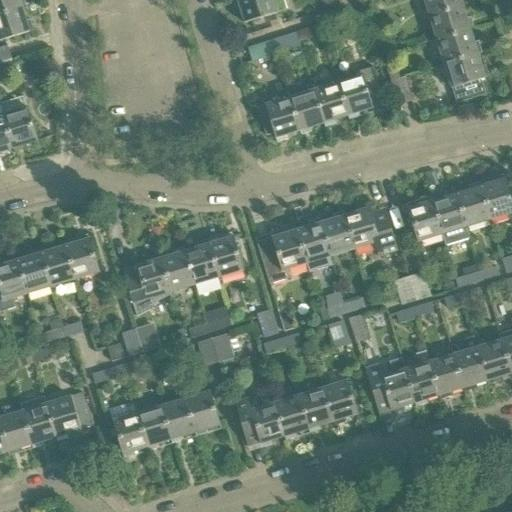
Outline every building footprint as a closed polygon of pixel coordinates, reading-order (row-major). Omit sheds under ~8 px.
[(0,0),(0,15),(22,9),(26,7),(24,0),(0,0)] [(235,0),(233,1),(236,12),(240,10),(245,24),(277,14),(287,11),(283,0),(235,0)] [(321,0),(321,1),(332,9),(337,0),(321,0)] [(424,0),(430,17),(464,6),(468,5),(466,0),(424,0)] [(430,17),(437,41),(471,30),(476,29),(472,18),(468,19),(464,6),(430,17)] [(22,9),(0,15),(0,41),(34,31),(30,20),(26,21),(22,9)] [(361,13),(347,17),(355,40),(355,41),(368,36),(361,13)] [(371,15),(378,33),(385,31),(379,13),(371,15)] [(319,26),(296,34),(299,43),(322,35),(319,26)] [(437,41),(444,65),(479,55),(483,53),(480,42),(475,43),(471,30),(437,41)] [(296,35),(272,43),(276,56),(300,49),(296,35)] [(379,40),(384,57),(392,55),(387,38),(379,40)] [(271,42),(249,49),(253,63),(276,57),(274,51),(271,42)] [(0,64),(12,61),(8,47),(0,49),(0,64)] [(390,75),(392,82),(400,80),(398,72),(392,55),(384,57),(390,75)] [(444,65),(452,89),(456,88),(460,102),(485,95),(481,81),(486,79),(490,78),(486,66),(482,67),(479,55),(444,65)] [(0,64),(0,80),(17,75),(12,61),(0,64)] [(373,109),(373,107),(385,103),(373,67),(355,72),(357,77),(338,83),(348,117),(349,120),(361,117),(360,113),(373,109)] [(400,80),(392,82),(399,106),(413,102),(406,78),(400,80)] [(335,121),(348,117),(338,83),(314,91),(325,125),(326,128),(336,125),(335,121)] [(289,99),(300,132),(301,136),(312,133),(311,129),(325,125),(314,91),(289,99)] [(289,99),(257,109),(267,138),(274,135),(277,144),(289,140),(288,136),(300,132),(289,99)] [(0,109),(2,116),(12,149),(13,154),(26,150),(24,145),(37,141),(27,108),(24,109),(21,100),(0,105),(0,109)] [(0,153),(12,149),(2,116),(0,116),(0,157),(1,157),(0,155),(0,153)] [(511,216),(511,203),(504,177),(494,180),(495,184),(481,188),(491,222),(511,216)] [(491,222),(481,188),(480,183),(469,186),(471,191),(457,195),(467,229),(491,222)] [(446,199),(433,202),(443,237),(446,246),(470,239),(467,229),(457,195),(456,191),(445,194),(446,199)] [(443,237),(433,202),(432,198),(421,201),(421,206),(407,210),(418,244),(443,237)] [(374,244),(378,257),(397,251),(386,215),(372,219),(368,205),(356,208),(358,213),(345,217),(355,250),(374,244)] [(355,250),(345,217),(343,212),(332,216),(333,220),(320,224),(330,257),(355,250)] [(310,227),(298,231),(310,273),(333,266),(330,257),(320,224),(319,220),(309,223),(310,227)] [(270,284),(292,277),(290,270),(306,265),(295,227),(285,230),(287,234),(257,243),(270,284)] [(223,241),(209,245),(219,278),(243,271),(232,233),(221,237),(223,241)] [(66,247),(76,280),(101,272),(90,235),(79,239),(80,243),(66,247)] [(198,247),(184,252),(194,286),(219,278),(209,245),(208,241),(197,245),(198,247)] [(56,250),(42,254),(52,287),(76,280),(66,247),(65,243),(55,246),(56,250)] [(162,259),(172,294),(172,292),(194,286),(184,252),(183,248),(173,251),(174,255),(162,259)] [(31,258),(17,262),(27,294),(52,287),(42,254),(41,250),(30,253),(31,258)] [(150,259),(151,262),(123,270),(137,317),(139,317),(150,310),(148,307),(172,294),(162,259),(160,255),(150,259)] [(511,255),(501,259),(506,274),(511,271),(511,255)] [(7,265),(0,266),(0,312),(16,309),(13,299),(27,294),(17,262),(16,258),(6,261),(7,265)] [(496,266),(479,272),(482,281),(500,276),(496,266)] [(482,281),(479,272),(461,277),(464,287),(482,281)] [(423,273),(409,277),(416,302),(431,297),(423,273)] [(416,302),(409,277),(395,281),(402,306),(416,302)] [(454,282),(442,286),(443,291),(456,287),(454,282)] [(479,289),(461,294),(464,304),(481,298),(479,289)] [(464,304),(461,294),(444,299),(447,309),(464,304)] [(362,298),(344,304),(348,313),(365,308),(362,298)] [(348,313),(344,304),(327,309),(330,319),(348,313)] [(430,304),(413,309),(416,318),(433,313),(430,304)] [(416,318),(413,309),(396,314),(399,323),(416,318)] [(257,315),(258,318),(266,340),(279,336),(272,310),(257,315)] [(290,315),(281,318),(285,332),(294,329),(290,315)] [(349,319),(356,344),(371,339),(364,315),(349,319)] [(224,318),(206,323),(209,333),(226,327),(224,318)] [(49,342),(66,337),(62,321),(48,325),(50,333),(46,334),(49,342)] [(343,321),(328,326),(335,350),(351,345),(343,321)] [(64,327),(67,337),(84,332),(83,331),(81,322),(64,327)] [(209,333),(206,323),(189,329),(192,338),(209,333)] [(150,325),(136,329),(143,353),(157,349),(150,325)] [(143,353),(136,329),(121,334),(128,357),(143,353)] [(511,330),(500,334),(502,341),(511,374),(511,330)] [(234,333),(212,339),(219,363),(235,358),(230,344),(237,342),(234,333)] [(298,335),(281,340),(284,349),(301,344),(298,335)] [(454,356),(464,390),(465,394),(476,391),(475,387),(488,383),(474,336),(465,338),(468,352),(454,356)] [(511,374),(502,341),(479,349),(474,336),(488,383),(489,387),(500,384),(498,380),(511,375),(511,374)] [(219,363),(212,339),(197,344),(204,367),(219,363)] [(284,349),(281,340),(265,345),(268,354),(284,349)] [(120,344),(107,348),(111,362),(124,358),(120,344)] [(31,354),(34,363),(51,358),(49,349),(31,354)] [(420,366),(406,371),(416,405),(418,409),(429,406),(427,401),(440,398),(429,363),(430,363),(426,350),(416,353),(420,366)] [(158,355),(147,359),(149,368),(161,365),(158,355)] [(26,356),(8,362),(10,370),(28,365),(26,356)] [(429,363),(440,398),(441,402),(452,399),(450,394),(464,390),(454,356),(430,363),(429,363)] [(138,361),(124,366),(126,375),(149,368),(147,359),(138,361)] [(416,405),(406,371),(405,371),(402,360),(390,364),(393,375),(382,378),(379,367),(366,371),(379,415),(381,415),(380,412),(390,409),(391,412),(392,416),(404,412),(403,409),(416,405)] [(0,373),(10,370),(8,362),(0,363),(0,373)] [(92,375),(95,384),(126,375),(124,366),(92,375)] [(324,389),(335,423),(336,427),(346,424),(345,420),(358,415),(348,382),(324,389)] [(335,423),(324,389),(300,397),(311,430),(312,434),(322,431),(321,427),(335,423)] [(84,393),(71,396),(46,404),(56,437),(57,442),(69,438),(67,434),(81,429),(93,426),(84,393)] [(186,401),(196,433),(198,438),(209,435),(207,430),(221,426),(211,393),(186,401)] [(286,438),(275,404),(273,397),(262,400),(264,408),(252,411),(249,400),(236,404),(249,446),(250,445),(249,441),(259,438),(263,449),(274,446),(272,442),(286,438)] [(311,430),(300,397),(275,404),(286,438),(287,442),(298,439),(297,434),(311,430)] [(186,401),(162,408),(172,441),(173,445),(184,442),(183,437),(196,433),(186,401)] [(148,448),(138,415),(134,402),(125,405),(129,418),(113,423),(124,460),(135,456),(134,452),(148,448)] [(22,411),(32,445),(33,449),(44,445),(43,441),(56,437),(46,404),(22,411)] [(162,408),(138,415),(148,448),(149,452),(160,449),(158,445),(172,441),(162,408)] [(0,417),(0,426),(7,452),(9,456),(20,453),(19,449),(32,445),(22,411),(0,417)]
